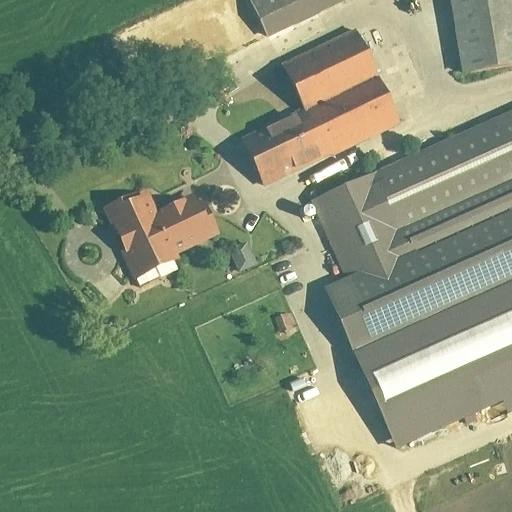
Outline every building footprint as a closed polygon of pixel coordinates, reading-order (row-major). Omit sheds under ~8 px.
[(248,0),(269,40),(348,0),(248,0)] [(511,0),(451,0),(465,75),(511,66),(511,0)] [(365,33),(284,70),(301,107),(235,137),(261,192),(407,124),(365,33)] [(511,116),(315,205),(379,347),(511,287),(511,116)] [(204,189),(162,206),(155,188),(103,210),(136,290),(188,269),(182,254),(224,237),(204,189)]
